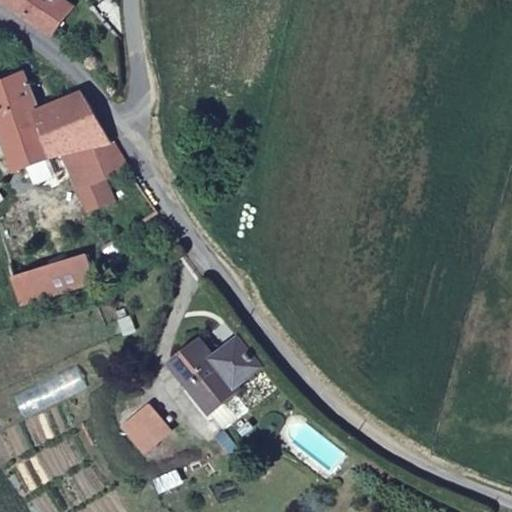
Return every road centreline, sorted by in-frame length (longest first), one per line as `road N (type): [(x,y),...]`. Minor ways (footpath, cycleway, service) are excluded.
road 1 (unclassified): [(511,502),(392,448),(333,407),(229,291),(117,124)]
road 2 (unclassified): [(0,15),(65,61),(117,124)]
road 3 (unclassified): [(117,124),(131,114),(139,91),(131,0)]
